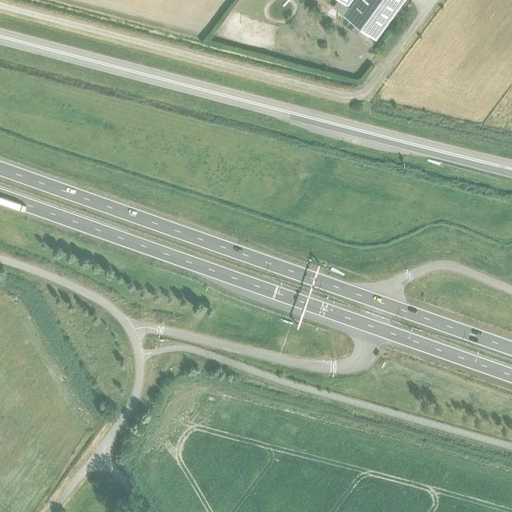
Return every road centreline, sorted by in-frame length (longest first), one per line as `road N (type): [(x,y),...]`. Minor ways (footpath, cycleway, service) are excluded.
road 1 (trunk): [(0,195),(511,376)]
road 2 (trunk): [(511,348),(0,168)]
road 3 (trunk): [(0,36),(511,170)]
road 4 (unclassified): [(0,6),(344,97),(370,87),(434,0)]
road 5 (unclassified): [(52,511),(126,413),(139,357),(124,317),(93,293),(0,260)]
